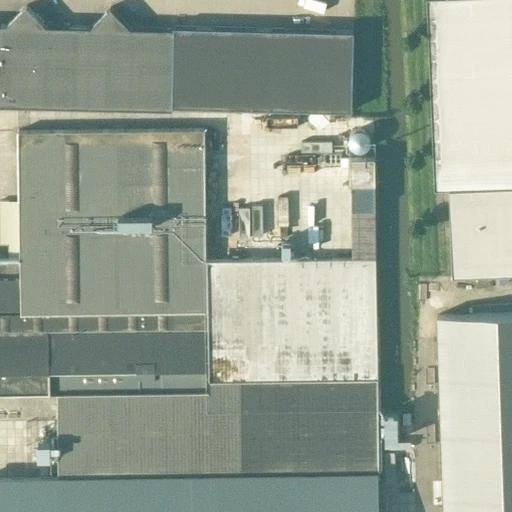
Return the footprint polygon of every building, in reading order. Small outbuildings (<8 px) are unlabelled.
[(447,187),(451,275),(511,272),(511,0),(425,0),(433,187),(447,187)] [(45,26),(31,12),(25,6),(5,25),(0,25),(0,105),(171,110),(171,106),(173,29),(129,28),(109,8),(89,27),(45,26)] [(173,29),(171,106),(352,110),(353,30),(173,26),(173,29)] [(0,511),(379,511),(379,475),(374,157),(348,157),(348,184),(351,183),(352,257),(206,259),(204,129),(17,131),(19,257),(0,257),(0,396),(57,395),(58,479),(0,479),(0,511)] [(511,511),(511,312),(436,315),(442,511),(511,511)]
